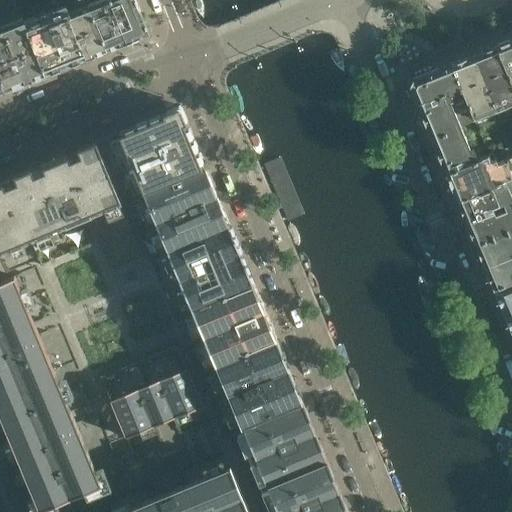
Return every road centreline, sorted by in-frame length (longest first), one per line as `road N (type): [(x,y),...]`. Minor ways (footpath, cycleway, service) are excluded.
road 1 (residential): [(190,64),(371,511)]
road 2 (residential): [(511,415),(347,0)]
road 3 (residential): [(0,147),(157,87),(190,64)]
road 4 (residential): [(190,64),(148,63),(0,118)]
road 5 (residential): [(190,64),(347,0)]
